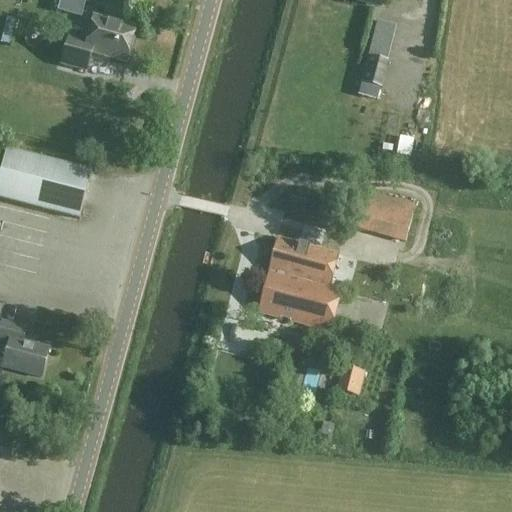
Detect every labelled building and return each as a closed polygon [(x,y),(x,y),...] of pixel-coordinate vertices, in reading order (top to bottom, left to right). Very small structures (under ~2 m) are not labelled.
[(364,42),(367,18),(313,12),(310,36),(364,42)] [(11,44),(17,21),(7,18),(1,42),(11,44)] [(60,67),(86,74),(91,55),(126,65),(136,31),(93,19),(86,44),(69,39),(60,67)] [(360,85),(380,90),(387,62),(367,57),(360,85)] [(6,152),(0,175),(0,200),(79,221),(91,174),(6,152)] [(415,195),(420,182),(405,177),(401,190),(415,195)] [(496,191),(495,182),(478,183),(478,192),(496,191)] [(405,243),(406,239),(414,207),(364,194),(355,230),(405,243)] [(278,240),(258,314),(329,334),(340,292),(328,289),(337,256),(278,240)] [(0,342),(9,345),(2,369),(41,380),(49,351),(22,344),(26,330),(1,324),(0,328),(0,342)] [(348,363),(335,392),(355,400),(368,371),(348,363)]
